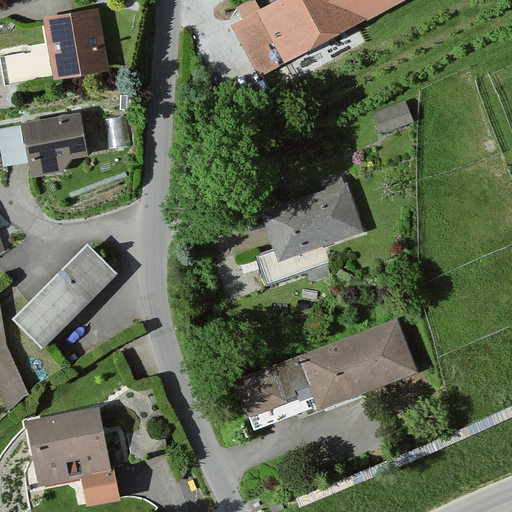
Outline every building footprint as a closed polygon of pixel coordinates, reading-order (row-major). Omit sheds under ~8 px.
[(278,0),(234,23),(262,76),(405,0),(278,0)] [(107,71),(97,9),(44,17),(54,80),(107,71)] [(43,78),(40,46),(27,47),(27,54),(0,56),(0,65),(2,87),(25,85),(25,79),(43,78)] [(409,120),(402,102),(375,114),(382,131),(409,120)] [(30,177),(62,172),(72,159),(87,157),(81,115),(23,124),(30,177)] [(342,186),(339,178),(322,184),(324,191),(260,213),(274,251),(257,257),(267,287),(329,265),(324,249),(364,235),(346,185),(342,186)] [(115,271),(86,244),(13,323),(42,349),(115,271)] [(417,373),(397,320),(233,382),(253,435),(417,373)] [(113,473),(100,408),(26,422),(38,487),(113,473)] [(282,503),(271,508),(272,511),(280,511),(285,510),(282,503)]
